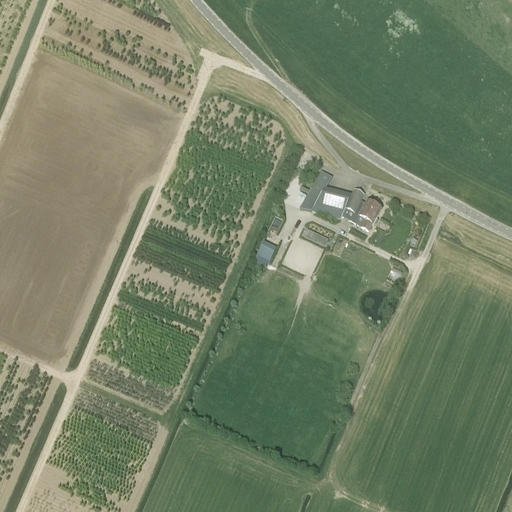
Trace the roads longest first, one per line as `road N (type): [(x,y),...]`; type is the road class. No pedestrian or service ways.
road 1 (unclassified): [(511,232),(419,187),(326,124),(197,0)]
road 2 (track): [(449,203),(349,417)]
road 3 (track): [(417,269),(297,213),(273,264)]
